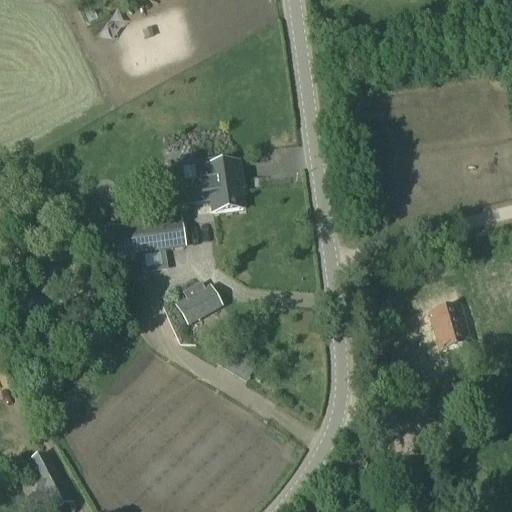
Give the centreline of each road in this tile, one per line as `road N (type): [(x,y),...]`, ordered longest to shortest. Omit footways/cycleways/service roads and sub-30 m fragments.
road 1 (tertiary): [(280,511),(322,454),(341,400),(292,0)]
road 2 (unknown): [(332,435),(184,359),(142,292)]
